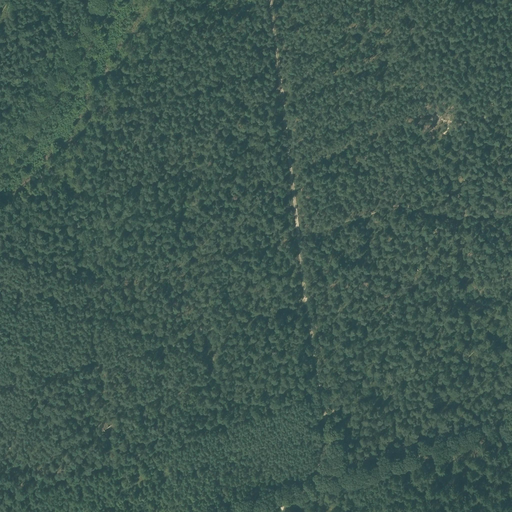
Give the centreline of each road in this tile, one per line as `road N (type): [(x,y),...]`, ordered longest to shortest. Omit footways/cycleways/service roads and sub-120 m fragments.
road 1 (track): [(337,481),(305,302),(269,0)]
road 2 (track): [(511,415),(199,511)]
road 3 (track): [(511,427),(279,498)]
road 4 (track): [(297,238),(397,205),(511,212)]
road 5 (tertiary): [(0,167),(27,136),(106,0)]
road 6 (unknown): [(0,138),(88,0)]
